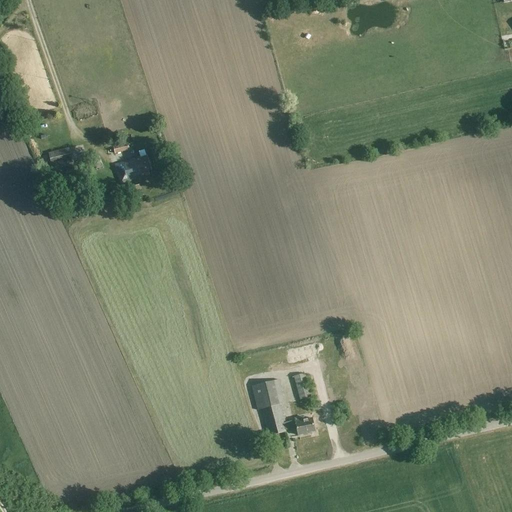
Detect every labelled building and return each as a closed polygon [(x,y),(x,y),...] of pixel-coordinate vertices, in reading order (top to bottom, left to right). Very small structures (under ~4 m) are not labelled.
[(69,149),(48,154),(51,167),(72,161),(69,149)] [(147,174),(147,172),(150,171),(146,158),(136,161),(136,159),(114,166),(120,185),(134,180),(134,178),(147,174)] [(79,194),(83,203),(97,198),(94,188),(79,194)] [(294,376),(301,400),(311,397),(305,373),(294,376)] [(295,420),(285,423),(282,404),(285,403),(279,380),(252,387),(258,410),(263,409),(269,436),(286,432),(286,430),(297,427),(299,435),(315,431),(312,418),(305,420),(304,417),(295,419),(295,420)]
